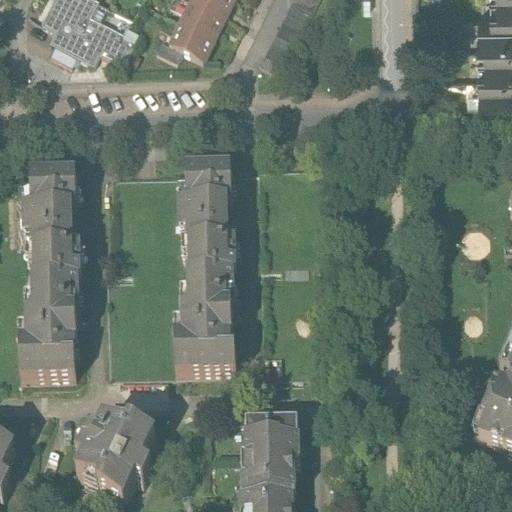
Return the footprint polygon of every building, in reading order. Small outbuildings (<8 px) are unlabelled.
[(25,0),(0,0),(0,41),(12,48),(22,25),(23,23),(23,21),(23,19),(22,17),(20,15),(19,14),(25,0)] [(127,14),(98,0),(87,0),(67,40),(105,58),(127,14)] [(134,0),(98,0),(127,14),(134,0)] [(204,0),(201,7),(217,15),(249,31),(258,15),(261,15),(263,13),(269,0),(204,0)] [(355,0),(326,0),(267,120),(290,131),(355,0)] [(511,2),(483,3),(484,35),(511,34),(511,2)] [(217,15),(205,40),(241,57),(254,33),(249,31),(217,15)] [(511,34),(484,35),(484,65),(511,64),(511,34)] [(105,58),(67,40),(49,78),(64,86),(58,100),(101,121),(107,109),(119,114),(134,114),(145,91),(135,86),(132,91),(97,75),(105,58)] [(233,75),(241,57),(205,40),(196,57),(233,75)] [(0,69),(1,70),(12,48),(0,41),(0,69)] [(196,57),(185,79),(222,97),(233,75),(196,57)] [(484,74),(485,96),(511,95),(511,64),(484,65),(484,74)] [(185,79),(174,101),(190,109),(211,119),(222,97),(185,79)] [(190,109),(174,101),(167,97),(162,109),(184,120),(190,109)] [(186,286),(194,286),(196,333),(243,332),(242,296),(235,297),(234,274),(234,256),(238,257),(238,223),(192,223),(193,257),(185,258),(186,286)] [(36,290),(37,338),(86,337),(85,300),(76,301),(76,282),(76,260),(81,260),(81,226),(35,227),(35,261),(27,261),(28,290),(36,290)] [(181,390),(182,431),(242,429),(241,390),(245,390),(245,375),(243,332),(196,333),(192,334),(193,363),(187,363),(188,390),(181,390)] [(24,395),(26,436),(85,434),(84,394),(88,394),(88,381),(86,337),(39,338),(36,339),(37,368),(31,368),(31,395),(24,395)] [(511,411),(503,434),(511,437),(511,411)] [(511,511),(511,447),(511,449),(505,447),(499,462),(495,461),(486,481),(490,482),(483,501),(509,511),(511,511)] [(156,511),(165,496),(136,482),(134,485),(112,475),(104,492),(99,489),(87,511),(156,511)] [(248,505),(247,511),(306,511),(306,499),(306,478),(253,478),(253,505),(248,505)] [(0,511),(23,511),(25,509),(0,496),(0,511)]
